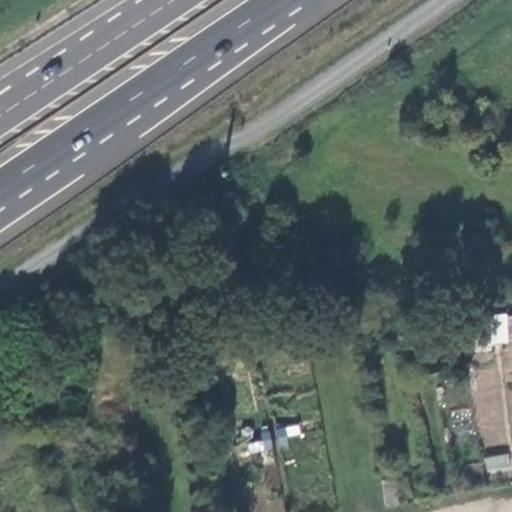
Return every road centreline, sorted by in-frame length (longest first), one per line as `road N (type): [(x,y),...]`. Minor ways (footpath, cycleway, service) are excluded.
road 1 (residential): [(440,0),(0,296)]
road 2 (trunk): [(0,188),(280,0)]
road 3 (trunk): [(171,0),(0,115)]
